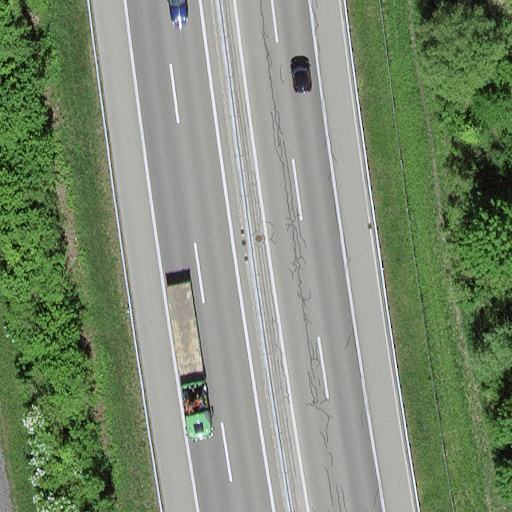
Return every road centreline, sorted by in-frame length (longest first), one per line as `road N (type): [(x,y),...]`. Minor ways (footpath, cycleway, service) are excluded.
road 1 (motorway): [(161,0),(241,511)]
road 2 (motorway): [(349,511),(277,0)]
